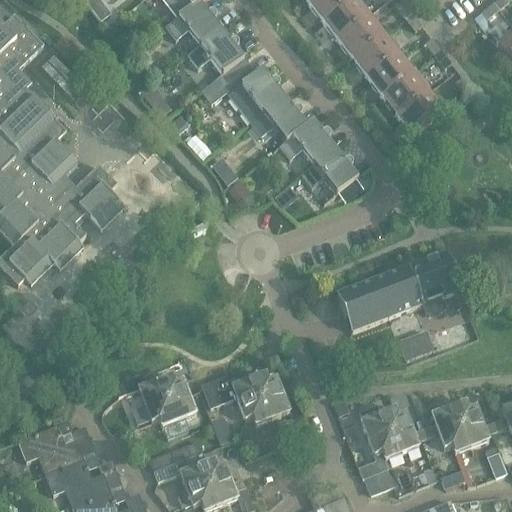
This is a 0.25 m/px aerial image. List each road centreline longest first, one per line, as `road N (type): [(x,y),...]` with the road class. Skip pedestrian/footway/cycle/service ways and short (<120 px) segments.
road 1 (residential): [(327,469),(330,443),(261,255),(382,202),(382,170),(241,0)]
road 2 (residential): [(157,511),(81,410)]
